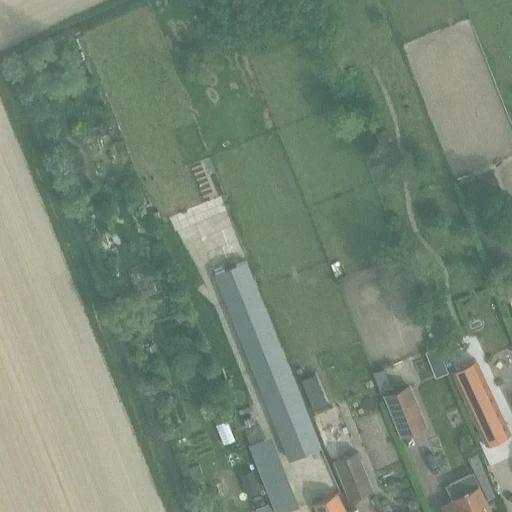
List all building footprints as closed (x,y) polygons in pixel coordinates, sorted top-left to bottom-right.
[(289,460),(320,447),(246,261),(214,274),(289,460)] [(135,318),(128,321),(132,331),(140,328),(135,318)] [(437,347),(424,352),(427,360),(440,355),(437,347)] [(471,364),(450,374),(485,447),(506,437),(471,364)] [(407,383),(382,394),(400,435),(425,424),(407,383)] [(278,511),(299,504),(271,437),(249,446),(276,511),(278,511)] [(372,489),(357,452),(335,461),(350,498),(372,489)] [(455,501),(443,507),(444,511),(490,511),(484,500),(495,495),(477,452),(468,457),(476,473),(472,474),(448,486),(455,501)] [(199,463),(187,467),(192,484),(204,480),(199,463)] [(247,494),(259,490),(252,471),(240,475),(247,494)] [(345,511),(337,493),(313,504),(317,511),(345,511)]
